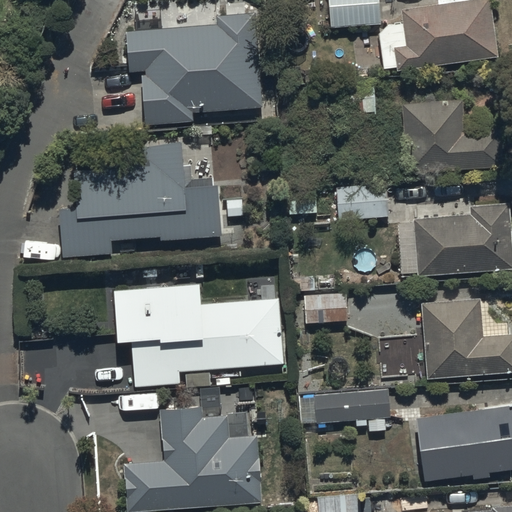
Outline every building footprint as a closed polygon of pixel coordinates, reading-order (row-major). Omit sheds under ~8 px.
[(379,0),(328,0),(330,26),(381,22),(379,0)] [(498,54),(490,0),(445,0),(400,6),(402,21),(387,23),(379,31),(384,67),(397,65),(397,68),(498,54)] [(218,23),(125,29),(128,69),(147,68),(147,72),(141,73),(145,123),(197,120),(196,112),(264,107),(257,12),(218,15),(218,23)] [(322,113),(377,109),(374,77),(319,81),(322,113)] [(463,97),(401,100),(405,169),(502,163),(501,127),(464,129),(463,97)] [(183,163),(181,138),(141,144),(142,152),(97,152),(98,167),(74,167),(75,205),(59,206),(61,255),(112,252),(111,238),(159,235),(160,239),(221,234),(219,181),(213,181),(212,175),(192,176),(190,162),(183,163)] [(387,182),(336,185),(338,218),(389,214),(387,182)] [(318,190),(289,191),(289,207),(319,207),(318,190)] [(511,266),(511,234),(509,200),(469,203),(470,212),(414,216),(414,220),(398,222),(401,271),(418,270),(418,273),(511,266)] [(199,280),(112,286),(116,339),(132,337),(135,384),(180,380),(179,370),(283,362),(278,297),(201,303),(199,280)] [(346,291),(304,293),(306,321),(347,319),(346,291)] [(480,296),(421,300),(427,376),(511,369),(511,331),(483,334),(480,296)] [(388,387),(314,393),(316,420),(390,415),(388,387)] [(511,402),(415,416),(424,479),(473,472),(473,476),(489,474),(489,469),(511,466),(511,402)] [(201,404),(159,407),(163,457),(122,460),(126,511),(263,501),(258,433),(227,435),(226,413),(202,415),(201,404)] [(360,511),(360,492),(317,495),(318,511),(360,511)] [(511,511),(511,503),(491,505),(491,508),(431,511),(511,511)]
